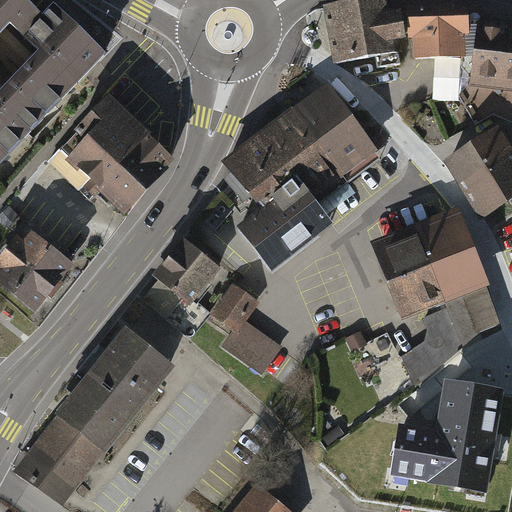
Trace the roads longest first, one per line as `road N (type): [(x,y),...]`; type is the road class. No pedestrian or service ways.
road 1 (tertiary): [(0,420),(191,182),(227,68)]
road 2 (residential): [(511,317),(475,226),(424,157),(334,72),(267,45)]
